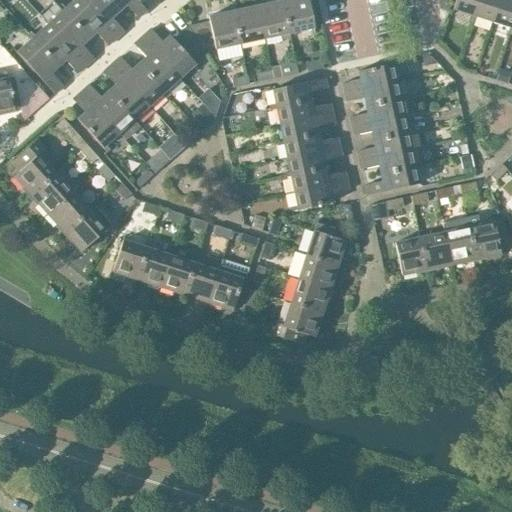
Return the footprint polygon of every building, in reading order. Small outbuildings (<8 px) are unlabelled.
[(106,46),(115,39),(79,0),(74,0),(64,9),(60,4),(57,6),(88,39),(94,33),(106,46)] [(79,0),(115,39),(123,31),(111,18),(118,12),(106,0),(79,0)] [(146,11),(136,0),(106,0),(118,12),(124,6),(137,19),(146,11)] [(287,0),(281,1),(289,39),(288,33),(313,28),(307,0),(287,0)] [(454,0),(452,9),(469,15),(467,21),(470,22),(477,0),(454,0)] [(492,22),(498,0),(477,0),(470,22),(473,23),(475,17),(492,22)] [(511,0),(498,0),(492,22),(508,28),(506,34),(509,35),(511,25),(511,0)] [(280,40),(289,39),(281,1),(257,7),(264,39),(279,35),(280,40)] [(81,45),(88,39),(57,6),(55,8),(60,13),(47,25),(84,66),(93,59),(81,45)] [(239,44),(264,39),(257,7),(232,12),(239,44)] [(214,50),(239,44),(232,12),(207,17),(208,22),(187,26),(201,52),(213,45),(214,50)] [(76,74),(84,66),(47,25),(33,37),(29,32),(27,34),(57,67),(64,61),(76,74)] [(200,52),(201,52),(187,26),(173,40),(168,35),(161,42),(149,29),(141,37),(178,79),(191,67),(196,72),(207,63),(200,52)] [(50,73),(57,67),(27,34),(25,36),(29,41),(15,53),(53,95),(62,86),(50,73)] [(166,90),(178,79),(141,37),(132,45),(144,58),(138,64),(167,97),(170,95),(166,90)] [(167,97),(138,64),(131,70),(119,57),(110,64),(149,107),(161,95),(165,99),(167,97)] [(322,69),(320,60),(304,64),(306,73),(322,69)] [(297,74),(294,62),(278,66),(281,78),(297,74)] [(343,94),(396,82),(393,68),(399,67),(398,63),(357,72),(359,80),(341,84),(343,94)] [(136,119),(149,107),(110,64),(101,72),(113,85),(106,91),(137,125),(139,123),(136,119)] [(498,69),(495,80),(505,83),(508,73),(498,69)] [(5,71),(0,72),(0,113),(14,111),(13,108),(19,106),(17,97),(13,78),(7,79),(5,71)] [(273,80),(273,79),(271,71),(254,74),(256,83),(273,80)] [(248,85),(248,84),(246,76),(230,79),(232,88),(248,85)] [(308,92),(320,90),(326,89),(323,79),(271,90),(272,97),(274,104),(268,105),(269,108),(310,100),(309,97),(308,92)] [(364,108),(405,97),(405,94),(399,95),(396,82),(343,94),(345,101),(362,98),(364,108)] [(99,97),(92,89),(88,84),(79,92),(118,135),(131,123),(134,127),(137,125),(106,91),(99,97)] [(105,146),(118,135),(79,92),(70,99),(82,113),(75,119),(106,153),(109,150),(105,146)] [(215,96),(205,106),(214,116),(215,116),(219,101),(215,96)] [(350,126),(403,115),(400,101),(406,99),(405,97),(364,108),(366,118),(349,121),(350,126)] [(329,104),(323,105),(312,108),(310,100),(269,108),(269,111),(275,110),(278,124),(331,113),(329,104)] [(202,106),(193,114),(204,127),(214,118),(202,106)] [(315,125),(327,122),(333,121),(331,113),(278,124),(281,138),(276,140),(276,142),(317,134),(315,125)] [(371,140),(413,130),(412,127),(406,128),(403,115),(350,126),(352,135),(369,132),(371,140)] [(80,138),(62,119),(54,127),(61,134),(62,133),(73,145),(80,138)] [(358,160),(410,149),(407,134),(413,133),(413,130),(371,140),(373,148),(356,152),(358,160)] [(337,138),(330,140),(319,142),(317,134),(276,142),(277,145),(282,144),(285,158),(338,145),(337,138)] [(30,196),(60,169),(54,174),(38,156),(45,150),(36,140),(11,162),(19,171),(13,177),(30,196)] [(86,145),(75,155),(85,166),(89,162),(90,163),(97,158),(86,145)] [(322,156),(340,152),(338,145),(285,158),(288,172),(282,173),(283,176),(324,166),(322,156)] [(378,173),(420,164),(419,161),(413,163),(410,149),(358,160),(359,169),(376,165),(378,173)] [(102,164),(96,170),(107,182),(113,176),(102,164)] [(365,194),(366,194),(417,183),(414,169),(420,167),(420,164),(378,173),(380,181),(363,185),(365,194)] [(488,175),(495,182),(507,171),(500,164),(488,175)] [(344,172),(338,174),(326,176),(324,166),(283,176),(283,179),(289,178),(292,192),(346,181),(344,172)] [(47,215),(71,193),(71,192),(77,187),(60,169),(30,196),(47,215)] [(330,194),(342,191),(348,190),(346,181),(292,192),(295,206),(290,208),(290,211),(332,202),(330,194)] [(119,182),(112,188),(123,200),(130,194),(119,182)] [(458,186),(460,195),(476,191),(474,182),(458,186)] [(434,191),(436,200),(452,196),(450,187),(434,191)] [(63,233),(88,211),(71,193),(47,215),(63,233)] [(409,196),(411,205),(427,202),(425,193),(409,196)] [(384,202),(386,210),(402,207),(400,198),(384,202)] [(159,208),(143,203),(141,211),(156,216),(159,208)] [(183,215),(167,210),(164,219),(180,224),(183,215)] [(88,211),(63,233),(80,252),(104,230),(88,211)] [(450,265),(474,260),(465,216),(454,219),(456,230),(443,233),(450,265)] [(466,216),(465,216),(474,260),(499,255),(498,251),(511,246),(501,220),(492,222),(468,227),(466,216)] [(207,223),(191,218),(188,227),(204,232),(207,223)] [(271,218),(266,233),(275,236),(280,221),(271,218)] [(304,255),(336,265),(344,241),(340,240),(342,232),(315,223),(304,255)] [(230,231),(215,226),(212,235),(228,240),(230,231)] [(425,270),(450,265),(443,233),(418,238),(425,270)] [(255,239),(239,234),(236,242),(252,248),(255,239)] [(400,275),(425,270),(418,238),(393,243),(400,275)] [(136,280),(146,248),(121,240),(111,271),(136,280)] [(264,242),(258,258),(267,261),(272,245),(264,242)] [(160,287),(170,256),(146,248),(136,280),(160,287)] [(329,289),(336,265),(304,255),(297,279),(329,289)] [(184,295),(194,264),(170,256),(160,287),(184,295)] [(208,303),(221,259),(220,259),(216,271),(194,264),(184,295),(208,303)] [(221,259),(208,303),(231,310),(241,279),(244,280),(248,268),(221,259)] [(256,266),(251,281),(260,284),(265,269),(256,266)] [(321,312),(329,289),(297,279),(289,302),(321,312)] [(248,290),(243,305),(252,308),(257,293),(248,290)] [(313,337),(321,312),(289,302),(282,325),(274,323),(270,334),(302,344),(305,334),(313,337)]
